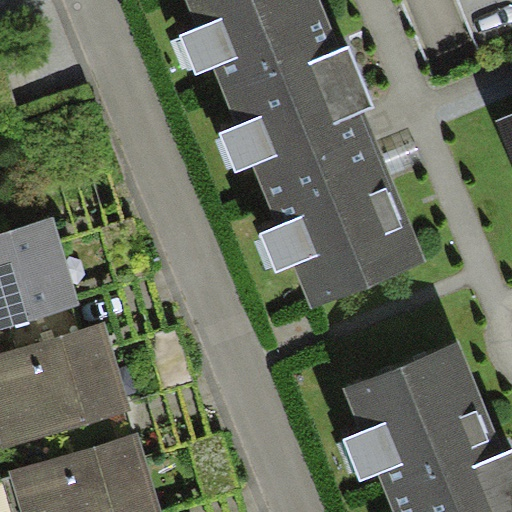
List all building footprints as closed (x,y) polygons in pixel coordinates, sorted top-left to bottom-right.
[(407,235),(305,0),(171,0),(295,283),(407,235)] [(511,119),(496,126),(511,163),(511,119)] [(43,225),(0,237),(0,325),(137,286),(122,234),(51,254),(43,225)] [(94,332),(0,360),(0,446),(180,392),(165,341),(102,360),(94,332)] [(511,511),(443,354),(344,397),(394,511),(511,511)] [(123,444),(9,480),(19,511),(195,511),(228,502),(211,450),(133,475),(123,444)]
